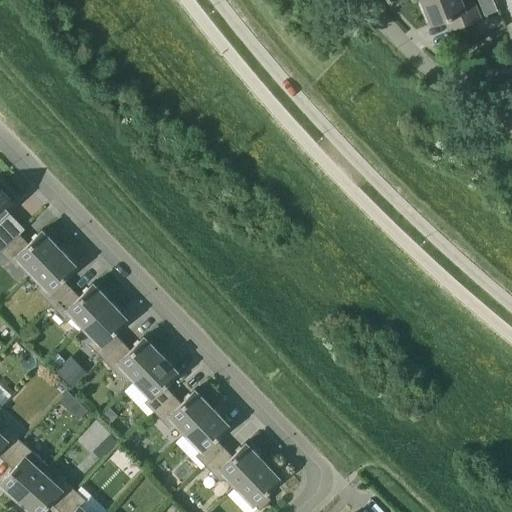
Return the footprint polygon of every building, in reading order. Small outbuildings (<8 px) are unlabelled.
[(461,0),(427,0),(422,2),(431,24),(444,19),(448,31),(481,17),(473,0),(464,0),(462,1),(461,0)] [(0,251),(1,251),(19,233),(25,228),(7,210),(15,202),(8,195),(11,192),(0,181),(0,180),(0,251)] [(33,273),(59,248),(42,230),(28,243),(19,233),(1,251),(16,268),(23,262),(33,273)] [(37,289),(52,305),(71,287),(62,278),(76,265),(59,248),(33,273),(43,283),(37,289)] [(79,296),(71,287),(52,305),(67,321),(74,315),(84,326),(110,301),(93,283),(79,296)] [(113,331),(127,319),(110,301),(84,326),(94,336),(87,342),(103,358),(122,340),(113,331)] [(125,368),(135,379),(161,354),(144,336),(130,349),(122,340),(103,358),(118,374),(125,368)] [(154,411),(173,393),(164,384),(178,372),(161,354),(135,379),(151,395),(144,401),(154,411)] [(78,379),(63,362),(55,370),(71,386),(78,379)] [(175,421),(186,432),(212,407),(195,389),(181,402),(173,393),(154,411),(169,427),(175,421)] [(58,400),(68,410),(78,400),(68,391),(58,400)] [(195,454),(205,464),(224,446),(215,438),(229,425),(212,407),(186,432),(202,449),(195,454)] [(98,459),(117,439),(94,417),(75,436),(98,459)] [(0,431),(0,455),(4,460),(22,441),(5,426),(0,431)] [(19,498),(43,472),(26,456),(32,450),(22,441),(4,460),(13,468),(1,482),(19,498)] [(226,474),(237,485),(263,460),(245,442),(232,455),(224,446),(205,464),(220,480),(226,474)] [(280,478),(263,460),(237,485),(260,509),(271,498),(265,492),(280,478)] [(39,511),(50,501),(59,509),(76,490),(60,475),(54,482),(43,472),(19,498),(33,511),(39,511)] [(86,499),(76,490),(59,509),(61,511),(87,511),(80,506),(86,499)]
